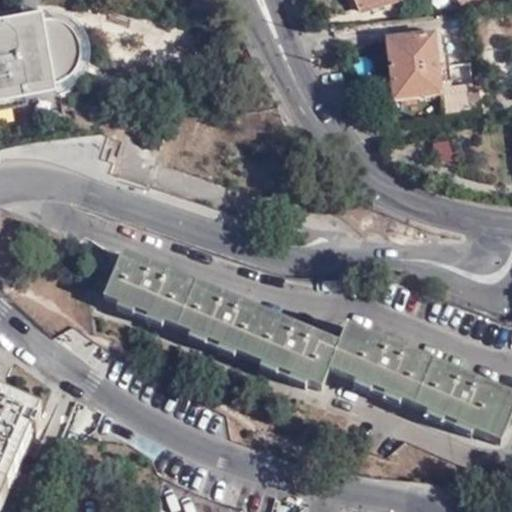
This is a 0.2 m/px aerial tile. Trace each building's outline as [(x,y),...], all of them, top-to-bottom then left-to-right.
[(165,0),(132,0),(131,23),(164,26),(165,0)] [(360,0),(364,12),(402,1),(401,0),(360,0)] [(0,104),(36,98),(63,94),(71,91),(77,85),(84,77),(88,68),(91,56),(90,45),(84,33),(77,24),(67,17),(57,14),(47,13),(37,15),(22,21),(0,24),(0,104)] [(424,98),(426,119),(484,107),(481,92),(475,92),(472,67),(453,69),(451,56),(446,56),(443,37),(392,43),(397,101),(424,98)] [(163,142),(146,136),(142,144),(154,149),(155,150),(160,153),(163,142)] [(500,444),(511,414),(511,398),(347,329),(339,348),(123,258),(104,302),(117,307),(115,313),(137,323),(163,334),(166,327),(190,338),(188,344),(210,354),(235,364),(239,357),(264,367),(261,374),(286,384),(307,393),(310,387),(320,391),(328,371),(361,385),(358,391),(378,400),(400,409),(403,402),(429,413),(426,418),(449,428),(470,437),(472,432),(500,444)] [(34,429),(38,420),(0,403),(0,511),(25,454),(36,459),(43,444),(36,441),(40,432),(34,429)]
